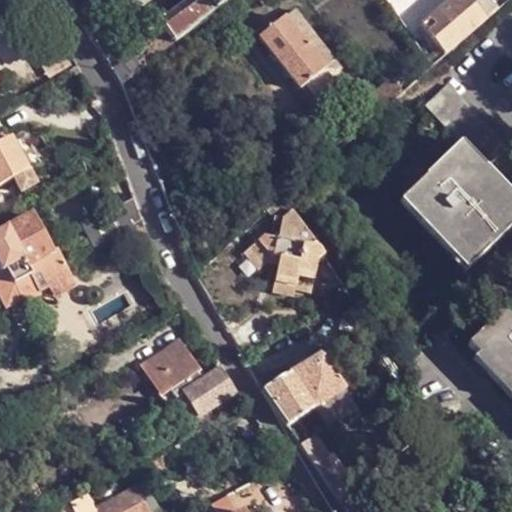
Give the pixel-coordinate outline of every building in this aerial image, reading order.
[(106,60),(123,85),(175,45),(221,10),(234,0),(192,0),(127,50),(122,42),(116,46),(106,60)] [(234,0),(221,10),(229,21),(256,0),(234,0)] [(387,0),(395,11),(404,4),(401,0),(387,0)] [(453,0),(423,27),(448,55),(490,18),(480,7),(473,0),(453,0)] [(480,7),(490,18),(500,9),(493,0),(488,0),(483,4),(480,7)] [(275,12),(253,31),(261,42),(286,22),(278,12),(275,12)] [(296,35),(303,30),(293,17),(286,22),(296,35)] [(261,42),(302,91),(326,72),(296,35),(286,22),(261,42)] [(326,72),(333,66),(303,30),(296,35),(326,72)] [(310,102),(341,77),(333,66),(326,72),(302,91),(310,102)] [(375,93),(387,108),(405,93),(392,78),(375,93)] [(463,147),(485,171),(507,149),(448,87),(425,109),(463,147)] [(360,107),(372,122),(387,108),(375,93),(360,107)] [(0,188),(29,173),(11,139),(0,145),(0,188)] [(511,229),(511,198),(485,171),(463,147),(403,205),(467,272),(511,229)] [(285,222),(294,214),(285,200),(273,209),(285,222)] [(142,221),(135,201),(105,215),(108,238),(142,221)] [(321,265),(326,259),(294,214),(285,222),(280,241),(267,239),(247,256),(261,273),(270,265),(277,259),(283,261),(281,267),(278,285),(298,290),(301,281),(315,283),(316,283),(321,265)] [(18,287),(64,262),(58,251),(50,257),(29,220),(0,234),(0,274),(7,270),(11,277),(14,279),(18,287)] [(277,259),(270,265),(281,267),(283,261),(277,259)] [(81,293),(64,262),(18,287),(30,309),(45,302),(41,295),(50,290),(59,306),(81,293)] [(313,296),(315,283),(301,281),(298,290),(298,293),(313,296)] [(296,299),(298,293),(298,290),(278,285),(275,295),(296,299)] [(511,320),(505,313),(469,348),(479,358),(511,392),(511,320)] [(234,396),(218,372),(200,383),(196,377),(202,373),(181,340),(146,363),(165,393),(159,397),(171,413),(188,402),(200,419),(234,396)] [(511,400),(511,392),(479,358),(474,363),(511,401),(511,400)] [(345,393),(322,359),(263,394),(286,428),(314,412),(345,393)] [(358,412),(345,393),(314,412),(327,430),(358,412)] [(399,427),(412,447),(440,427),(427,408),(399,427)] [(208,448),(200,434),(145,464),(153,477),(208,448)] [(300,447),(314,468),(325,460),(330,457),(316,436),(300,447)] [(432,452),(414,465),(422,478),(440,465),(432,452)] [(314,468),(337,500),(349,493),(325,460),(314,468)] [(89,494),(96,510),(136,490),(128,473),(89,494)] [(147,511),(160,511),(147,484),(136,490),(147,511)] [(97,511),(147,511),(136,490),(96,510),(97,511)]
